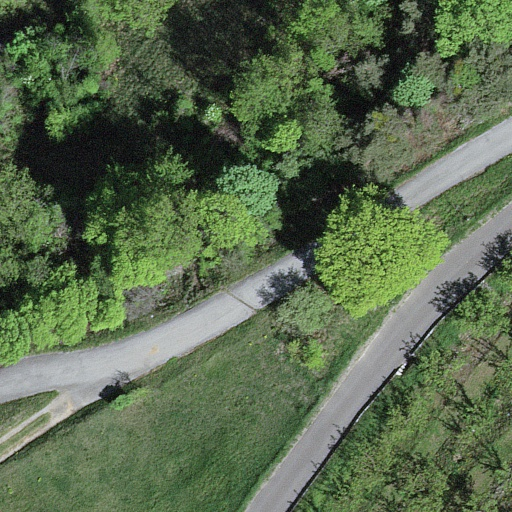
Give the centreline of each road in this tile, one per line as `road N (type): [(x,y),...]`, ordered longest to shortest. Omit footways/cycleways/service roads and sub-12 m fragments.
road 1 (unclassified): [(511,130),(391,199),(212,319),(135,350),(0,384)]
road 2 (unclassified): [(251,511),(392,335),(511,217)]
